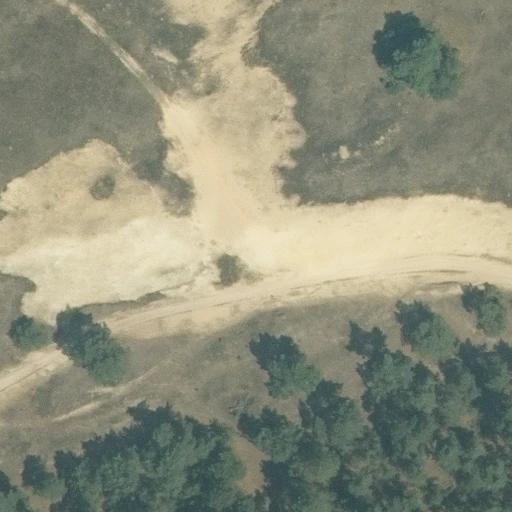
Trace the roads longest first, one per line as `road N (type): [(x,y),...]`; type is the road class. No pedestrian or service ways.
road 1 (unknown): [(0,385),(66,342),(160,311),(302,282),(428,268),(511,279)]
road 2 (track): [(47,0),(89,26),(189,133),(272,288)]
